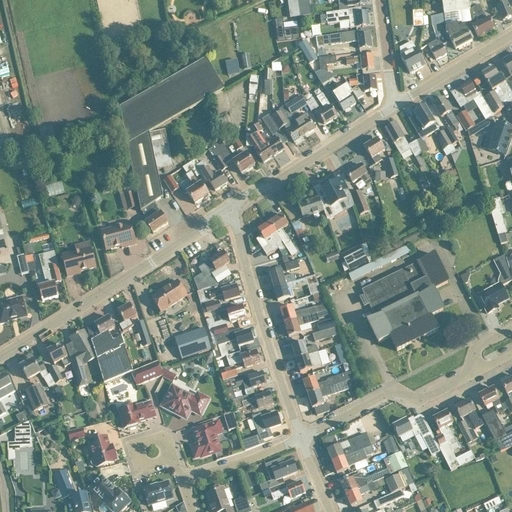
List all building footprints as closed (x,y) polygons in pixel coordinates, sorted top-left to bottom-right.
[(297,0),(300,17),(311,16),(308,0),(297,0)] [(442,0),(443,4),(444,11),(444,13),(459,11),(459,12),(470,11),(468,0),(442,0)] [(494,0),(494,1),(498,7),(496,8),(503,22),(511,17),(511,14),(506,3),(502,5),(498,0),(494,0)] [(472,19),(471,20),(472,26),(473,28),(478,38),(494,30),(489,19),(488,20),(484,12),(483,13),(479,5),(470,9),(472,19)] [(327,26),(350,23),(351,29),(364,28),(363,27),(369,27),(367,13),(355,15),(349,16),(349,11),(326,14),(326,16),(327,24),(327,26)] [(274,22),(276,41),(298,39),(297,29),(283,31),(281,21),(274,22)] [(464,25),(459,28),(457,23),(445,29),(446,36),(448,35),(456,50),(472,41),(464,25)] [(436,61),(447,55),(442,46),(447,43),(444,38),(446,37),(442,25),(433,27),(437,41),(428,46),(436,61)] [(341,34),(329,36),(330,45),(342,44),(351,43),(359,42),(359,50),(372,48),(370,35),(366,35),(365,31),(341,34)] [(317,37),(316,37),(317,48),(324,47),(324,46),(322,36),(317,37)] [(306,41),(298,46),(309,64),(317,59),(306,41)] [(426,66),(418,51),(417,51),(416,48),(416,49),(412,42),(400,49),(401,58),(406,68),(410,75),(426,66)] [(248,55),(241,56),(243,70),(251,69),(248,55)] [(328,73),(327,65),(337,64),(336,56),(319,59),(320,71),(328,73)] [(369,70),(374,70),(372,56),(346,59),(347,66),(355,65),(355,64),(361,64),(362,72),(369,71),(369,70)] [(505,81),(511,93),(511,56),(511,57),(508,56),(503,59),(504,62),(502,63),(511,77),(505,81)] [(274,62),(272,63),(272,71),(272,72),(282,72),(281,58),(274,62)] [(206,59),(119,110),(141,212),(142,211),(146,220),(138,226),(145,237),(152,232),(153,235),(168,225),(161,213),(154,204),(163,198),(157,170),(173,167),(171,157),(165,131),(150,134),(225,91),(206,59)] [(493,68),(482,75),(489,88),(492,92),(498,88),(503,96),(497,99),(494,94),(491,96),(485,99),(494,114),(511,103),(511,93),(505,81),(501,75),(498,77),(493,68)] [(295,72),(297,80),(306,78),(303,69),(295,72)] [(264,70),(264,81),(264,95),(272,96),(272,72),(272,71),(264,70)] [(320,72),(315,74),(316,75),(321,83),(334,76),(320,72)] [(347,81),(349,81),(350,87),(364,85),(365,93),(370,92),(370,93),(372,93),(371,92),(377,91),(375,78),(364,79),(363,75),(346,77),(347,81)] [(249,89),(249,92),(249,95),(255,95),(256,90),(257,90),(258,80),(258,77),(251,76),(250,79),(249,89)] [(451,94),(456,103),(460,109),(473,101),(485,121),(491,118),(494,116),(484,99),(484,98),(481,93),(477,95),(470,82),(459,89),(460,89),(452,94),(451,94)] [(332,93),(334,97),(337,102),(340,108),(341,107),(344,112),(355,105),(349,95),(352,92),(347,84),(332,93)] [(363,96),(358,87),(352,91),(358,100),(363,96)] [(337,116),(322,94),(317,98),(325,111),(318,116),(324,125),(337,116)] [(296,122),(295,122),(305,137),(315,130),(306,115),(301,118),(297,111),(306,105),(300,97),(285,106),(289,113),(291,115),(296,122)] [(319,107),(313,98),(306,103),(311,112),(319,107)] [(443,99),(433,105),(441,118),(446,115),(453,127),(458,124),(443,99)] [(441,134),(439,130),(430,115),(425,106),(423,107),(424,107),(415,112),(413,113),(415,116),(409,120),(409,119),(409,120),(414,128),(421,141),(434,133),(436,136),(443,151),(452,146),(444,132),(441,134)] [(279,130),(289,124),(281,111),(271,118),(279,130)] [(465,113),(457,118),(466,132),(474,127),(465,113)] [(280,132),(269,115),(262,120),(273,137),(280,132)] [(485,121),(467,132),(469,139),(494,124),(491,118),(485,121)] [(293,129),(287,133),(294,144),(305,137),(295,122),(291,125),(293,129)] [(254,126),(258,132),(262,130),(258,123),(254,126)] [(385,129),(390,138),(401,156),(410,150),(421,167),(419,168),(423,175),(427,172),(425,166),(426,166),(422,154),(421,154),(420,151),(417,141),(408,146),(395,123),(385,129)] [(487,137),(483,149),(505,157),(511,136),(511,128),(496,124),(491,139),(487,137)] [(449,129),(444,132),(452,146),(458,143),(449,129)] [(254,146),(253,146),(257,152),(256,153),(258,155),(263,164),(274,157),(260,136),(258,132),(253,136),(254,146)] [(271,143),(265,133),(260,136),(274,157),(284,150),(277,139),(271,143)] [(364,147),(375,165),(382,160),(379,155),(385,152),(377,139),(364,147)] [(215,147),(217,152),(225,164),(233,159),(222,142),(214,147),(215,147)] [(248,170),(254,166),(254,167),(255,167),(249,158),(239,142),(229,149),(233,154),(237,152),(240,157),(233,161),(236,166),(242,175),(248,170)] [(227,168),(225,164),(217,152),(215,147),(209,151),(215,161),(222,172),(227,168)] [(42,152),(34,155),(41,180),(49,177),(47,170),(42,152)] [(18,155),(16,161),(26,164),(28,157),(18,155)] [(385,161),(391,179),(398,176),(393,159),(385,161)] [(207,182),(208,181),(215,192),(227,184),(220,173),(213,177),(203,162),(199,164),(196,160),(192,162),(196,169),(200,175),(202,174),(207,182)] [(200,175),(196,169),(192,162),(186,166),(190,172),(186,175),(190,182),(189,183),(193,189),(187,193),(195,205),(204,200),(203,199),(208,196),(209,196),(197,177),(200,175)] [(360,165),(346,174),(352,183),(361,178),(365,183),(367,186),(372,183),(360,165)] [(344,183),(339,175),(330,180),(333,184),(321,190),(331,208),(333,211),(335,212),(339,210),(339,207),(338,205),(346,200),(345,198),(350,195),(347,190),(344,183)] [(171,176),(164,180),(172,193),(179,189),(171,176)] [(425,184),(421,185),(424,193),(433,189),(429,181),(425,183),(425,184)] [(118,190),(124,212),(137,208),(131,186),(118,190)] [(352,194),(360,215),(369,212),(360,191),(352,194)] [(75,197),(72,203),(79,206),(82,201),(75,197)] [(298,205),(302,215),(303,219),(324,211),(319,198),(298,205)] [(488,202),(488,203),(493,218),(501,215),(504,214),(500,199),(488,202)] [(483,202),(469,208),(472,213),(485,207),(483,202)] [(468,206),(458,211),(462,218),(472,213),(469,208),(468,206)] [(292,257),(294,260),(299,257),(297,253),(298,253),(282,229),(288,226),(282,215),(270,223),(283,243),(291,257),(292,257)] [(298,237),(304,234),(298,221),(292,224),(298,237)] [(121,247),(122,249),(137,245),(131,223),(117,227),(115,229),(101,233),(106,251),(121,247)] [(263,249),(268,256),(279,249),(277,246),(283,243),(270,223),(258,231),(264,241),(271,237),(274,242),(263,249)] [(45,241),(52,239),(50,235),(46,236),(44,231),(35,233),(36,241),(45,239),(45,241)] [(403,241),(393,247),(395,251),(420,238),(417,232),(402,240),(403,241)] [(498,236),(501,244),(508,242),(505,233),(498,236)] [(374,240),(368,243),(371,250),(377,247),(374,240)] [(31,244),(24,246),(26,256),(33,254),(31,244)] [(349,272),(368,262),(359,246),(341,255),(349,272)] [(407,246),(377,261),(381,268),(411,254),(407,246)] [(91,249),(62,257),(67,277),(81,274),(80,272),(96,268),(94,258),(91,249)] [(46,284),(39,286),(43,302),(58,298),(54,284),(61,282),(57,267),(58,266),(55,252),(39,256),(43,272),(46,284)] [(337,252),(330,255),(332,262),(340,259),(337,252)] [(211,274),(230,263),(223,253),(199,269),(201,273),(193,278),(197,290),(219,286),(211,274)] [(24,255),(17,257),(19,267),(27,265),(25,258),(24,255)] [(310,255),(304,257),(307,267),(313,265),(310,255)] [(434,255),(362,290),(376,319),(368,323),(378,344),(390,338),(397,352),(438,332),(431,318),(443,312),(433,291),(448,283),(434,255)] [(32,256),(25,258),(27,265),(34,263),(32,256)] [(285,265),(287,273),(299,269),(297,261),(285,265)] [(371,264),(348,275),(352,282),(374,271),(371,264)] [(274,288),(293,283),(292,283),(296,282),(294,275),(284,278),(281,271),(270,274),(274,288)] [(468,273),(460,277),(464,285),(467,283),(470,276),(468,273)] [(322,293),(315,276),(306,278),(311,296),(322,293)] [(152,298),(161,313),(186,297),(177,282),(166,289),(165,287),(159,292),(160,293),(152,298)] [(274,288),(278,302),(294,297),(292,290),(294,289),(293,283),(274,288)] [(508,300),(503,291),(500,284),(479,295),(482,301),(481,302),(487,315),(499,309),(497,306),(508,300)] [(223,296),(225,302),(240,298),(236,286),(208,294),(210,300),(223,296)] [(0,304),(0,325),(7,323),(7,322),(12,320),(11,319),(17,318),(17,319),(27,317),(22,299),(0,304)] [(206,307),(208,314),(221,309),(219,303),(206,307)] [(128,330),(134,326),(130,320),(136,317),(130,305),(118,312),(124,323),(119,326),(123,332),(128,329),(128,330)] [(233,310),(218,314),(219,318),(220,323),(229,320),(230,324),(237,322),(246,319),(242,307),(233,310)] [(317,314),(315,307),(294,314),(292,307),(280,310),(285,324),(317,314)] [(319,321),(317,314),(285,324),(289,338),(300,334),(298,327),(319,321)] [(111,339),(108,333),(115,329),(108,317),(95,325),(101,337),(91,342),(104,384),(131,373),(133,373),(122,337),(112,343),(110,339),(111,339)] [(317,324),(320,332),(320,333),(337,327),(334,319),(317,324)] [(151,345),(148,336),(144,322),(136,325),(143,348),(151,345)] [(214,330),(213,330),(215,338),(228,334),(228,333),(226,326),(222,327),(214,330)] [(315,342),(339,335),(337,327),(320,333),(320,332),(312,335),(315,342)] [(182,360),(211,350),(204,329),(175,339),(182,360)] [(228,334),(215,338),(218,347),(225,345),(237,341),(239,347),(244,346),(253,343),(250,331),(241,334),(240,330),(228,333),(228,334)] [(70,359),(79,388),(89,385),(83,367),(96,360),(89,348),(91,348),(87,340),(89,339),(84,331),(70,339),(79,354),(70,359)] [(347,340),(334,347),(337,355),(351,349),(347,340)] [(301,343),(292,346),(296,360),(307,356),(313,354),(318,353),(316,347),(306,350),(303,342),(301,343)] [(319,352),(325,349),(322,343),(316,345),(319,352)] [(61,361),(65,368),(71,365),(60,345),(47,352),(52,360),(54,365),(61,361)] [(229,354),(235,352),(232,345),(226,347),(229,354)] [(243,362),(245,369),(260,364),(256,352),(242,357),(241,353),(227,357),(228,361),(230,367),(243,362)] [(307,356),(296,360),(300,373),(310,370),(312,370),(322,366),(318,353),(313,354),(307,356)] [(345,356),(338,359),(341,365),(348,363),(345,356)] [(33,360),(20,367),(28,380),(41,373),(44,379),(49,376),(41,363),(36,366),(33,360)] [(150,382),(162,377),(162,376),(162,375),(160,370),(158,363),(145,368),(133,373),(131,373),(136,387),(150,382)] [(49,370),(54,379),(56,384),(63,381),(56,367),(49,370)] [(220,372),(223,382),(234,378),(238,377),(234,367),(220,372)] [(323,377),(330,375),(327,368),(321,370),(323,377)] [(162,376),(162,377),(172,383),(176,376),(164,370),(162,375),(162,376)] [(313,379),(303,382),(308,396),(337,386),(346,382),(354,379),(352,371),(345,374),(327,380),(327,381),(326,381),(326,382),(317,385),(314,378),(313,379)] [(234,378),(223,382),(224,385),(230,383),(232,388),(237,387),(243,385),(245,392),(252,389),(257,387),(267,384),(263,373),(253,376),(235,382),(234,378)] [(15,392),(5,375),(0,377),(0,399),(0,400),(15,392)] [(510,401),(505,403),(508,409),(511,414),(511,412),(511,378),(501,384),(507,396),(508,395),(510,401)] [(337,386),(308,396),(312,409),(315,408),(317,416),(329,412),(326,403),(324,404),(322,399),(358,387),(356,379),(337,386)] [(26,391),(34,411),(48,406),(40,386),(26,391)] [(505,403),(502,405),(493,389),(479,396),(485,407),(493,403),(498,414),(508,409),(505,403)] [(200,416),(205,407),(209,400),(198,395),(194,402),(171,390),(167,398),(162,407),(186,420),(191,411),(200,416)] [(249,401),(248,397),(236,400),(230,402),(234,413),(240,412),(239,409),(250,405),(252,412),(258,409),(259,410),(273,405),(270,393),(255,399),(249,401)] [(234,394),(227,396),(229,403),(230,402),(236,400),(234,394)] [(7,399),(1,402),(6,413),(13,410),(7,399)] [(479,421),(469,401),(455,408),(461,419),(468,415),(475,429),(486,424),(482,417),(483,419),(479,421)] [(118,411),(121,420),(124,430),(140,425),(140,423),(156,418),(151,402),(135,407),(135,406),(118,411)] [(511,433),(507,436),(494,411),(482,417),(486,424),(501,453),(511,448),(511,433)] [(456,459),(450,447),(457,443),(450,430),(449,430),(448,427),(453,424),(447,412),(433,419),(441,435),(436,438),(436,439),(435,439),(442,452),(441,452),(451,471),(475,459),(471,451),(456,459)] [(223,416),(228,431),(238,428),(233,413),(223,416)] [(261,442),(273,438),(270,430),(281,426),(276,414),(262,419),(261,415),(252,418),(257,433),(258,436),(261,442)] [(420,435),(432,457),(441,452),(442,452),(435,439),(431,433),(428,427),(424,418),(421,420),(420,419),(414,423),(409,426),(406,420),(393,427),(399,439),(400,438),(403,443),(415,437),(420,435)] [(221,452),(218,443),(216,436),(222,434),(219,422),(193,431),(198,445),(191,447),(195,459),(201,457),(202,458),(221,452)] [(469,431),(465,422),(458,425),(468,444),(474,441),(477,439),(473,429),(469,431)] [(84,438),(82,430),(68,434),(71,442),(84,438)] [(349,442),(351,448),(341,452),(339,446),(327,451),(332,462),(371,446),(366,435),(349,442)] [(8,451),(20,451),(20,448),(32,447),(32,438),(15,439),(15,443),(8,444),(8,451)] [(97,468),(114,463),(114,462),(116,461),(114,451),(112,446),(109,447),(107,438),(89,443),(94,458),(92,459),(91,461),(91,463),(92,464),(92,465),(95,466),(96,466),(97,468)] [(393,438),(386,441),(392,453),(398,451),(393,438)] [(249,439),(242,442),(245,451),(252,449),(249,439)] [(374,454),(371,446),(332,462),(337,474),(348,470),(348,468),(367,459),(366,457),(374,454)] [(350,480),(341,484),(346,495),(368,486),(367,485),(397,472),(408,467),(401,452),(394,455),(387,458),(392,469),(389,470),(388,469),(365,480),(362,474),(352,479),(350,480)] [(266,484),(260,486),(263,493),(269,491),(269,490),(284,484),(282,479),(297,473),(293,462),(286,465),(284,458),(265,466),(268,473),(272,471),(275,480),(266,484)] [(126,473),(135,469),(132,460),(122,463),(126,473)] [(399,475),(385,481),(391,494),(391,495),(402,490),(409,487),(414,484),(416,483),(411,474),(408,467),(397,472),(399,475)] [(69,497),(70,499),(74,498),(76,511),(89,511),(87,501),(86,501),(85,495),(77,497),(66,471),(54,476),(63,499),(69,497)] [(106,511),(108,510),(110,511),(121,511),(130,504),(117,490),(115,492),(110,486),(102,477),(90,489),(104,503),(100,506),(99,508),(99,510),(100,511),(106,511)] [(173,499),(168,482),(151,487),(151,486),(143,489),(148,507),(173,499)] [(291,500),(296,498),(305,494),(301,483),(286,489),(284,484),(269,490),(269,491),(263,493),(263,495),(265,498),(272,495),(274,500),(288,494),(291,500)] [(414,484),(409,487),(412,493),(417,491),(414,484)] [(351,507),(360,503),(363,502),(360,496),(370,492),(368,486),(346,495),(351,507)] [(233,511),(232,509),(230,510),(223,489),(206,495),(211,509),(210,510),(210,511),(233,511)] [(404,496),(402,490),(391,495),(391,494),(374,502),(377,509),(404,496)] [(58,491),(52,494),(54,498),(57,499),(61,497),(58,491)] [(430,499),(422,502),(425,508),(433,504),(430,499)] [(186,511),(183,503),(175,508),(177,511),(186,511)] [(313,511),(309,503),(296,509),(294,506),(281,511),(313,511)]
